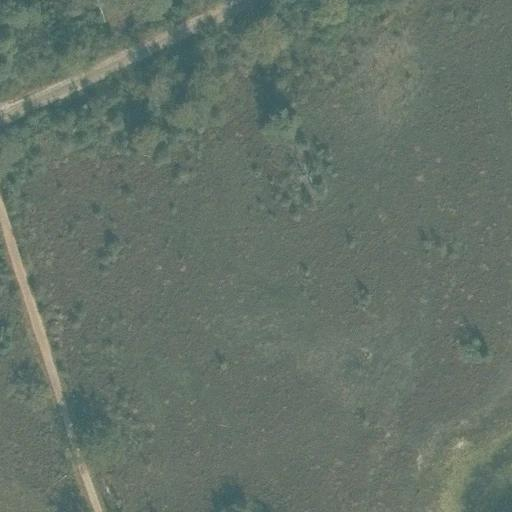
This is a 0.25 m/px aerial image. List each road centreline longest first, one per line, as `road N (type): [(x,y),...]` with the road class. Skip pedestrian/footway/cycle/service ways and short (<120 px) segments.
road 1 (track): [(99,511),(0,204)]
road 2 (track): [(0,119),(244,0)]
